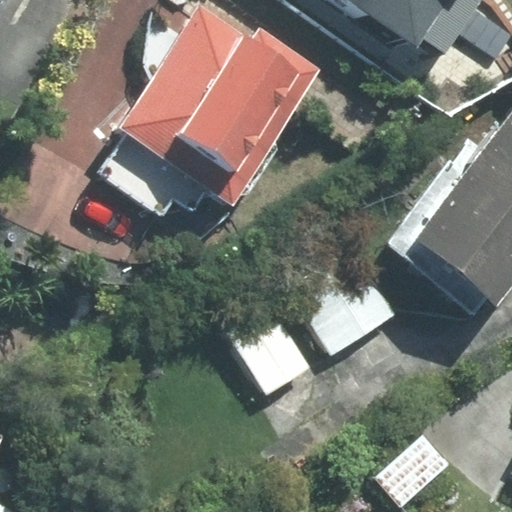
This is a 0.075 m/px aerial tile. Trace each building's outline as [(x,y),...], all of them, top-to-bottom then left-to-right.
[(356,0),(424,47),(456,0),(356,0)] [(184,10),(93,133),(201,213),(305,73),(247,30),(235,47),(184,10)] [(511,97),(378,250),(457,318),(511,255),(511,97)] [(354,254),(289,294),(328,357),(393,316),(354,254)] [(261,296),(214,327),(260,395),(306,364),(261,296)] [(447,465),(417,429),(367,472),(399,509),(447,465)]
